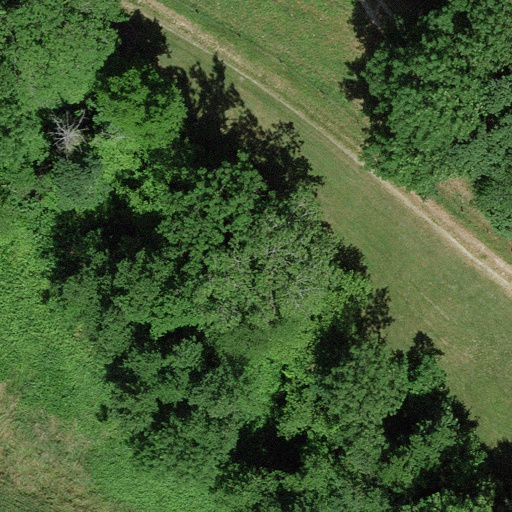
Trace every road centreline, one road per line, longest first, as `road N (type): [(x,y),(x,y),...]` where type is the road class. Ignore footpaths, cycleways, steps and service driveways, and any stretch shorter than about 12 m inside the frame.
road 1 (track): [(125,0),(262,82),(511,279)]
road 2 (track): [(375,0),(497,193),(511,244)]
